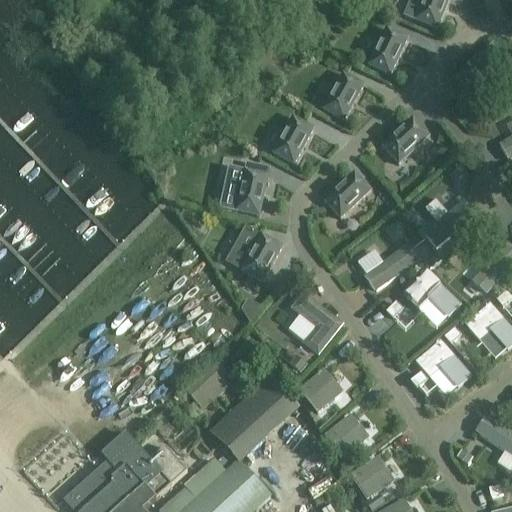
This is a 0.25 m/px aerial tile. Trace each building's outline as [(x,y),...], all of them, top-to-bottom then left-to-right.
[(437,31),(449,0),(423,0),(415,22),(437,31)] [(390,78),(408,41),(386,31),(368,68),(390,78)] [(486,51),(456,79),(472,97),(502,69),(486,51)] [(343,124),(363,88),(342,76),(322,112),(343,124)] [(294,167),(313,131),(292,120),(273,156),(294,167)] [(399,167),(429,139),(412,121),(382,149),(399,167)] [(511,140),(498,149),(508,162),(511,159),(511,140)] [(259,219),(268,178),(244,173),(235,213),(259,219)] [(340,221),(370,193),(354,176),(324,204),(340,221)] [(464,203),(424,237),(436,250),(476,217),(464,203)] [(262,285),(282,249),(261,238),(241,273),(262,285)] [(419,246),(435,267),(440,263),(424,243),(419,246)] [(435,267),(419,246),(414,250),(430,271),(435,267)] [(511,249),(508,246),(474,285),(487,296),(511,268),(511,249)] [(409,249),(365,279),(375,294),(419,263),(409,249)] [(426,278),(413,290),(448,324),(463,309),(426,278)] [(501,310),(511,301),(506,294),(496,303),(501,310)] [(329,344),(342,327),(302,296),(289,312),(329,344)] [(241,311),(249,325),(259,307),(247,300),(241,311)] [(511,331),(489,305),(474,322),(501,358),(511,349),(511,331)] [(393,321),(402,312),(396,306),(387,315),(393,321)] [(449,347),(460,338),(454,331),(444,340),(449,347)] [(441,344),(423,359),(454,399),(471,381),(441,344)] [(43,363),(59,374),(69,360),(53,348),(43,363)] [(301,376),(308,367),(296,358),(289,367),(301,376)] [(202,414),(230,389),(223,382),(228,377),(218,365),(185,395),(202,414)] [(323,374),(298,394),(317,416),(341,395),(323,374)] [(416,390),(427,382),(421,375),(411,383),(416,390)] [(270,379),(213,433),(244,466),(301,412),(270,379)] [(187,419),(165,396),(146,414),(168,437),(187,419)] [(496,420),(503,409),(495,404),(488,415),(496,420)] [(367,441),(349,419),(324,439),(343,461),(367,441)] [(511,435),(487,419),(476,435),(511,459),(511,435)] [(166,448),(151,462),(128,437),(105,457),(111,464),(66,504),(73,511),(146,511),(189,474),(166,448)] [(473,460),(462,453),(457,461),(468,468),(473,460)] [(339,468),(344,475),(353,469),(348,461),(339,468)] [(366,502),(392,485),(376,461),(350,479),(366,502)] [(258,511),(271,501),(239,464),(226,475),(215,463),(183,492),(194,504),(185,511),(258,511)] [(346,479),(313,499),(321,511),(350,511),(362,505),(346,479)] [(490,491),(491,500),(503,497),(501,488),(490,491)] [(366,507),(369,511),(374,511),(384,506),(379,498),(366,507)] [(407,511),(402,503),(386,511),(407,511)]
